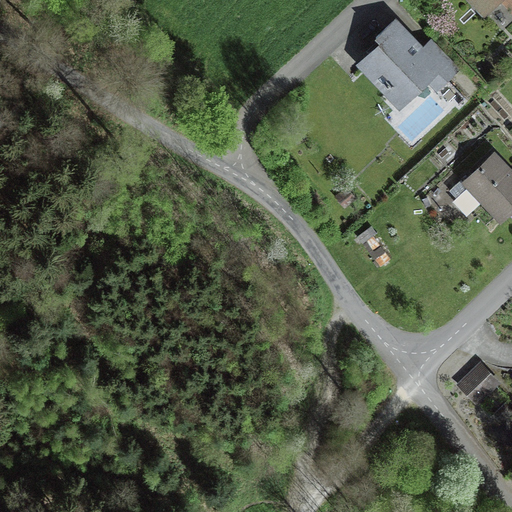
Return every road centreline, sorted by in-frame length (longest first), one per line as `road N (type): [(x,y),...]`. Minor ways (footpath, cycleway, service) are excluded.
road 1 (residential): [(413,382),(272,189),(239,171)]
road 2 (residential): [(371,0),(246,118),(239,171)]
road 3 (track): [(347,289),(304,497)]
road 4 (track): [(298,511),(413,382)]
road 5 (residential): [(413,382),(511,507)]
road 6 (residential): [(511,288),(413,382)]
